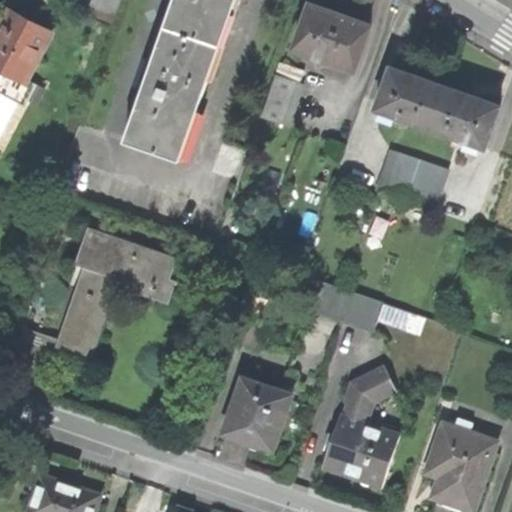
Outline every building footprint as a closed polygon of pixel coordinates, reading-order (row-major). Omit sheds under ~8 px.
[(94,0),(89,15),(114,24),(123,0),(94,0)] [(123,143),(180,164),(237,0),(174,0),(148,74),(123,143)] [(302,12),(285,56),(346,79),(363,34),(333,23),(302,12)] [(34,106),(43,90),(25,80),(49,35),(28,24),(9,14),(3,25),(0,23),(0,150),(25,101),(34,106)] [(268,82),(291,91),(296,78),(272,70),(268,82)] [(369,116),(423,135),(437,94),(419,87),(419,85),(411,82),(404,80),(403,81),(383,74),(369,116)] [(296,92),(291,91),(268,82),(253,124),(281,134),(296,92)] [(458,101),(437,94),(423,135),(477,155),(492,113),(474,106),(474,105),(466,102),(459,99),(458,101)] [(370,197),(399,207),(413,167),(384,157),(370,197)] [(510,182),(511,182),(511,163),(499,200),(511,204),(511,196),(505,194),(510,182)] [(442,177),(413,167),(399,207),(429,217),(442,177)] [(69,330),(62,349),(92,361),(113,303),(104,299),(111,279),(116,280),(117,282),(163,299),(177,259),(89,228),(76,265),(83,268),(90,270),(73,316),(69,330)] [(66,314),(73,316),(90,270),(83,268),(66,314)] [(309,315),(339,326),(349,298),(318,287),(309,315)] [(339,326),(369,337),(379,308),(349,298),(339,326)] [(8,361),(35,371),(44,347),(47,338),(19,328),(8,361)] [(57,341),(47,338),(44,347),(54,351),(57,341)] [(0,354),(7,357),(11,347),(3,345),(0,354)] [(341,421),(361,428),(370,406),(391,397),(380,373),(349,387),(342,406),(345,407),(341,421)] [(245,446),(267,454),(287,401),(239,383),(232,402),(230,401),(224,417),(227,418),(220,437),(245,446)] [(395,440),(361,428),(341,421),(338,420),(320,470),(344,478),(357,483),(356,484),(377,492),(395,440)] [(446,508),(458,511),(471,511),(494,447),(440,428),(423,477),(435,482),(428,501),(446,508)] [(93,511),(99,496),(42,477),(35,497),(29,511),(93,511)]
